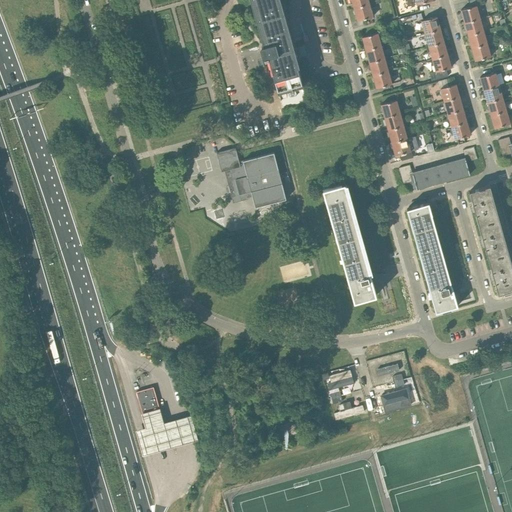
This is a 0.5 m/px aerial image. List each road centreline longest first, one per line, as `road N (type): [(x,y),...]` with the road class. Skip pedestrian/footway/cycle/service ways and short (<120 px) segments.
road 1 (residential): [(427,326),(352,343),(292,342),(241,333),(184,303),(158,267),(81,0)]
road 2 (trunk): [(0,154),(106,511)]
road 3 (trunk): [(91,333),(0,55)]
road 4 (trunk): [(144,511),(91,333)]
road 5 (residential): [(494,176),(443,0)]
road 6 (residential): [(392,204),(353,68)]
road 7 (residential): [(264,117),(246,112),(221,28),(225,0)]
road 8 (residential): [(500,305),(487,301),(455,186)]
road 9 (residential): [(392,204),(427,326)]
